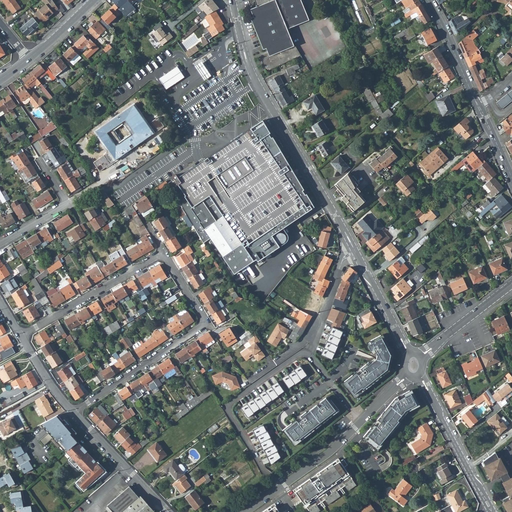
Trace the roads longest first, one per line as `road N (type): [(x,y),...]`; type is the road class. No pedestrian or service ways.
road 1 (residential): [(73,412),(205,322),(162,254),(20,335)]
road 2 (residential): [(232,0),(249,68),(354,249)]
road 3 (residential): [(270,479),(229,407),(298,353),(309,354),(361,421)]
road 4 (residential): [(418,374),(491,511)]
road 5 (residential): [(243,511),(361,421)]
road 6 (residential): [(274,362),(322,317),(342,260),(354,249)]
road 7 (residential): [(38,157),(67,202),(0,242)]
